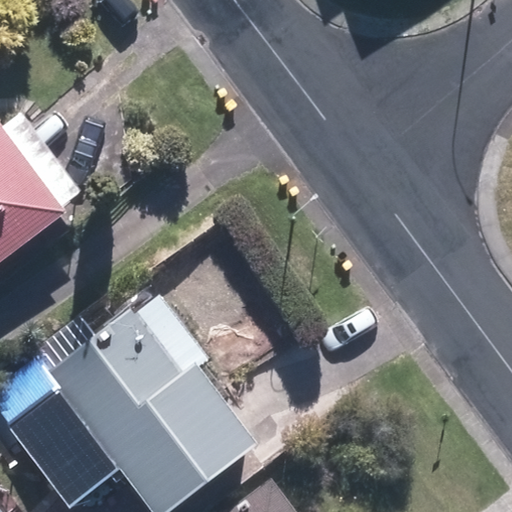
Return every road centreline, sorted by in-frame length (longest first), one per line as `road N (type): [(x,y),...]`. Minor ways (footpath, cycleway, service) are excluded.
road 1 (tertiary): [(511,374),(354,160)]
road 2 (tertiary): [(354,160),(234,0)]
road 3 (residential): [(354,160),(511,55)]
